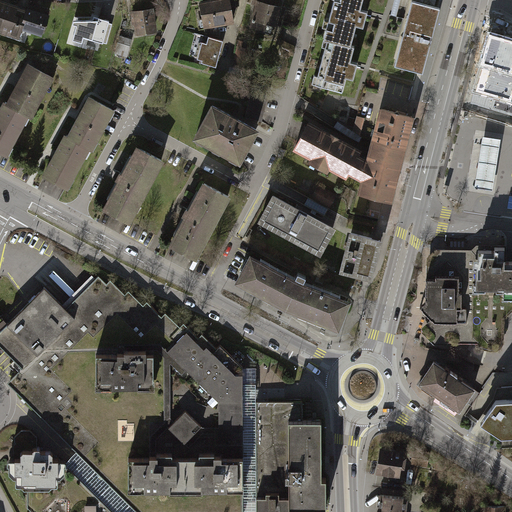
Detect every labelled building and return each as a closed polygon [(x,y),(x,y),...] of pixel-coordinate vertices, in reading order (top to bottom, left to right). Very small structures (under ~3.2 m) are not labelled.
[(19,2),(13,0),(0,0),(0,24),(41,39),(50,12),(35,7),(19,2)] [(232,0),(200,0),(199,0),(204,26),(236,20),(232,0)] [(284,1),(280,0),(254,0),(248,25),(275,33),(284,1)] [(361,0),(330,0),(322,40),(326,41),(349,47),(361,0)] [(438,9),(410,2),(393,67),(421,74),(438,9)] [(152,10),(132,14),(134,21),(136,20),(138,33),(155,30),(152,10)] [(93,20),(74,21),(73,24),(77,25),(72,39),(83,42),(84,37),(107,44),(112,24),(109,23),(109,21),(94,17),(93,20)] [(224,37),(208,32),(206,41),(199,39),(193,59),(216,66),(224,37)] [(511,68),(511,66),(511,40),(491,34),(483,61),(490,63),(482,90),(511,98),(511,93),(511,68)] [(131,40),(121,37),(117,48),(128,51),(131,40)] [(349,47),(326,41),(314,85),(342,93),(352,48),(349,47)] [(54,75),(27,61),(6,101),(3,99),(0,105),(0,151),(7,156),(29,115),(31,117),(54,75)] [(253,87),(245,117),(262,121),(269,91),(253,87)] [(115,109),(89,94),(78,115),(67,134),(64,133),(53,154),(42,174),(68,189),(90,149),(92,150),(115,109)] [(260,126),(212,100),(193,135),(241,161),(260,126)] [(328,127),(308,116),(292,145),(361,183),(358,193),(396,201),(415,113),(379,104),(374,126),(369,149),(328,127)] [(366,116),(357,113),(352,132),(361,134),(366,116)] [(474,187),(492,190),(500,139),(482,136),(474,187)] [(165,159),(136,144),(102,207),(130,222),(165,159)] [(231,195),(203,180),(169,243),(197,259),(218,219),(231,195)] [(337,195),(318,185),(311,197),(330,207),(337,195)] [(337,227),(273,192),(258,221),(322,255),(337,227)] [(384,238),(350,229),(340,270),(374,279),(384,238)] [(475,279),(475,341),(506,341),(506,317),(511,310),(511,260),(508,261),(508,244),(478,244),(475,248),(475,279)] [(429,265),(429,278),(475,279),(475,248),(472,248),(441,248),(440,250),(434,265),(429,265)] [(298,277),(250,252),(235,282),(234,283),(263,298),(283,308),(339,332),(351,299),(298,277)] [(243,389),(256,389),(256,368),(244,368),(220,344),(217,348),(202,333),(198,337),(184,323),(180,326),(165,312),(162,315),(147,301),(143,305),(129,290),(125,294),(110,279),(106,283),(98,275),(66,308),(44,287),(0,331),(0,346),(23,369),(8,383),(77,452),(100,475),(137,511),(243,511),(243,459),(243,389)] [(475,279),(429,278),(427,278),(427,300),(421,306),(426,311),(433,318),(424,327),(424,331),(436,344),(449,344),(449,341),(462,341),(475,341),(475,279)] [(458,413),(474,389),(432,360),(416,384),(458,413)] [(511,375),(496,375),(467,418),(500,439),(511,442),(511,375)] [(243,459),(243,511),(256,511),(256,496),(256,401),(256,395),(256,389),(243,389),(243,459)] [(256,511),(307,511),(308,506),(326,506),(326,477),(322,477),(322,465),(322,419),(303,419),(303,401),(256,401),(256,496),(256,511)] [(113,511),(65,464),(30,430),(21,430),(15,436),(15,442),(23,450),(21,452),(21,458),(15,458),(15,465),(8,465),(9,473),(24,487),(27,488),(27,507),(31,511),(113,511)] [(405,450),(381,446),(377,473),(401,477),(403,468),(406,468),(408,456),(404,456),(405,450)] [(137,511),(100,475),(77,452),(70,458),(65,464),(113,511),(137,511)] [(429,455),(414,452),(412,464),(428,466),(429,455)] [(379,511),(378,511),(402,511),(404,496),(384,494),(383,511),(379,511)]
